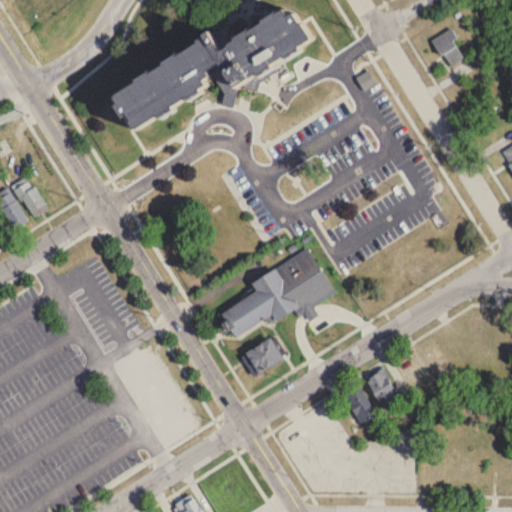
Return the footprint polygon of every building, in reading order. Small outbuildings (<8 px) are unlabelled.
[(134,129),(130,123),(133,121),(128,114),(122,117),(115,106),(119,104),(114,98),(136,82),(135,79),(149,69),(150,72),(163,65),(162,62),(177,52),(178,55),(199,42),(203,38),(202,35),(208,31),(221,51),(237,41),(250,31),(263,23),(278,14),(284,9),(290,17),(294,13),(302,23),(312,39),(299,47),(301,49),(288,57),(286,56),(272,64),(273,66),(259,75),(258,73),(235,87),(220,64),(207,72),(211,77),(204,81),(208,86),(199,91),(201,94),(189,100),(187,96),(171,105),(174,109),(161,118),(158,113),(134,129)] [(432,38),(447,68),(465,59),(450,30),(432,38)] [(364,90),(376,83),(368,70),(356,78),(364,90)] [(511,145),(501,152),(511,170),(511,145)] [(335,294),(309,249),(250,282),(256,293),(220,313),(234,338),(270,317),(274,324),(302,308),(309,321),(319,315),(315,306),(335,294)] [(511,316),(499,316),(499,356),(511,356),(511,316)] [(240,356),(253,377),(282,359),(270,338),(240,356)] [(426,383),(408,354),(394,363),(412,392),(426,383)] [(401,398),(383,369),(365,381),(383,410),(401,398)] [(344,395),(359,425),(377,416),(361,386),(344,395)] [(173,505),(177,511),(202,511),(193,494),(173,505)]
